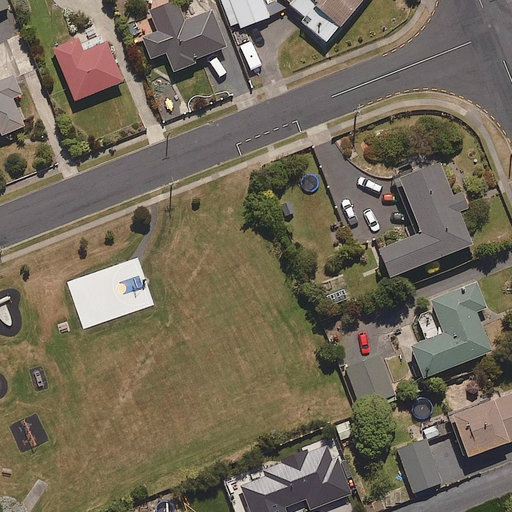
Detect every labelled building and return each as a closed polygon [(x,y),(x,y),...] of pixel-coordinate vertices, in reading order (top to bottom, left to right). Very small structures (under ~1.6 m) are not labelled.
[(274,0),(263,5),(261,0),(219,0),(230,25),(236,23),(239,30),(284,12),(278,0),(274,0)] [(325,40),(361,0),(284,0),(283,1),(325,40)] [(173,75),(196,65),(194,61),(225,48),(210,11),(183,22),(175,2),(150,12),(158,33),(141,39),(150,60),(165,55),(171,70),(173,75)] [(103,38),(80,47),(78,40),(53,50),(74,102),(122,83),(103,38)] [(22,129),(12,100),(22,97),(15,77),(0,82),(0,135),(1,137),(22,129)] [(461,194),(452,198),(438,163),(393,181),(416,238),(378,253),(388,280),(472,246),(459,214),(467,210),(461,194)] [(475,314),(486,310),(474,278),(428,297),(443,335),(409,348),(422,380),(491,353),(475,314)] [(361,408),(394,395),(379,355),(345,368),(361,408)] [(467,460),(511,442),(511,391),(449,416),(467,460)] [(413,496),(441,485),(425,441),(396,452),(413,496)] [(284,511),(282,507),(291,503),(279,471),(232,489),(241,511),(284,511)]
